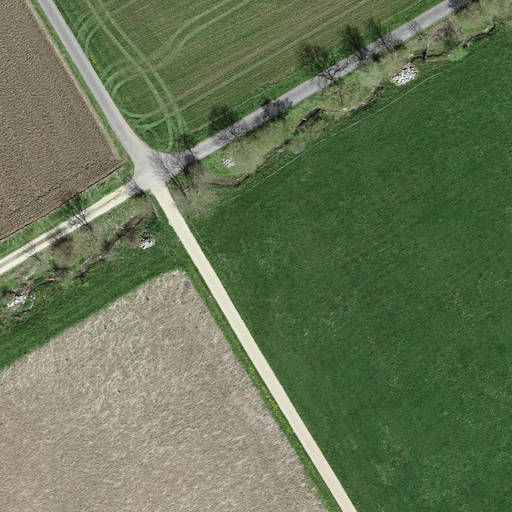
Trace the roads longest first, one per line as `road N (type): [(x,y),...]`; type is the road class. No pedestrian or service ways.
road 1 (track): [(46,0),(153,179),(456,0)]
road 2 (track): [(153,179),(349,511)]
road 3 (track): [(153,179),(0,271)]
